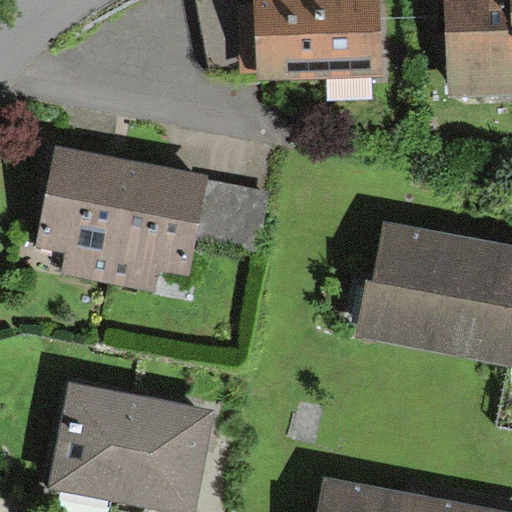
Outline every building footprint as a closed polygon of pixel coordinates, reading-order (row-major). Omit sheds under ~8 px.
[(244,61),(231,0),(196,0),(210,68),(244,61)] [(380,0),(303,0),(255,2),(259,91),(384,85),(380,0)] [(511,102),(511,40),(510,0),(444,0),(449,105),(511,102)] [(63,280),(111,289),(134,169),(119,166),(57,154),(37,254),(67,260),(63,280)] [(134,169),(111,289),(159,298),(163,280),(188,285),(197,244),(208,184),(152,173),(134,169)] [(267,195),(208,184),(197,244),(257,254),(267,195)] [(511,256),(486,251),(385,232),(374,290),(367,288),(356,346),(511,375),(511,256)] [(141,405),(69,391),(48,498),(121,511),(197,511),(215,419),(141,405)] [(466,511),(434,506),(325,484),(319,511),(466,511)]
